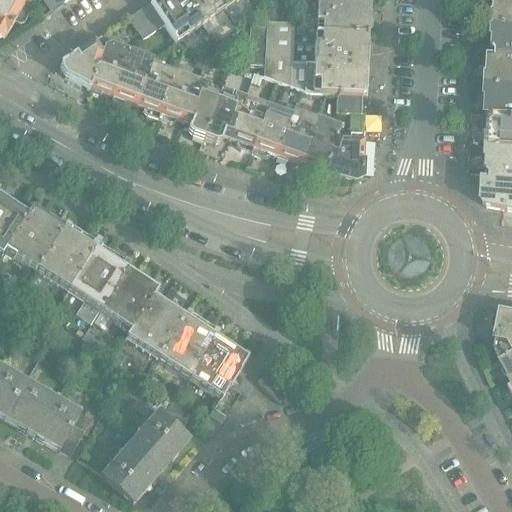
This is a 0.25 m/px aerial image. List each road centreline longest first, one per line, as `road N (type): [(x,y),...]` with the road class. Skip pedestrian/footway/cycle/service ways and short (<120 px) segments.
road 1 (residential): [(393,375),(375,378),(329,414),(252,436),(216,464),(178,511)]
road 2 (tertiary): [(216,221),(0,110)]
road 3 (residential): [(499,511),(435,399),(393,375)]
road 4 (residential): [(0,93),(134,0)]
road 5 (tertiary): [(216,221),(269,251),(356,270)]
road 6 (tertiary): [(361,233),(280,220),(216,221)]
